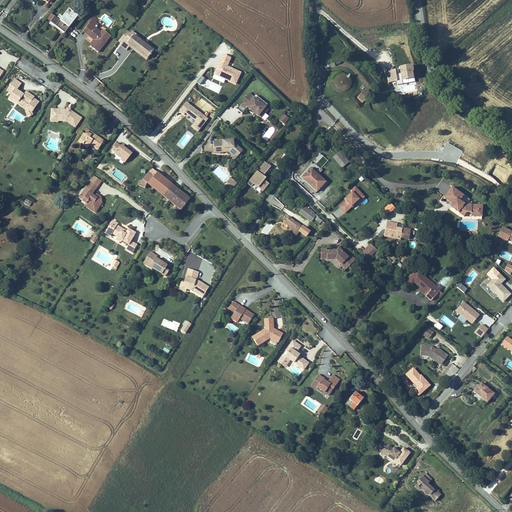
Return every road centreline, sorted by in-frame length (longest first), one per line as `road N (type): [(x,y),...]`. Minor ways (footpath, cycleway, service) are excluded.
road 1 (tertiary): [(213,207),(121,115),(0,26)]
road 2 (unclassified): [(313,0),(317,113),(244,239)]
road 3 (tertiary): [(419,426),(244,239)]
road 4 (tertiary): [(511,136),(434,79),(416,0)]
road 5 (residential): [(419,426),(510,314)]
road 6 (tertiary): [(503,511),(419,426)]
